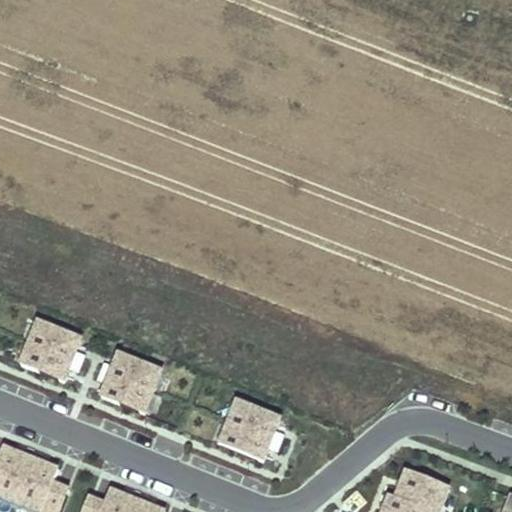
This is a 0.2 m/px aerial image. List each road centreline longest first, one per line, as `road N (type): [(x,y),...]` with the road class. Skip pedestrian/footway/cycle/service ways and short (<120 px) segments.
road 1 (residential): [(293,503),(271,510),(0,405)]
road 2 (residential): [(511,452),(427,420),(393,424),(310,498),(293,503)]
